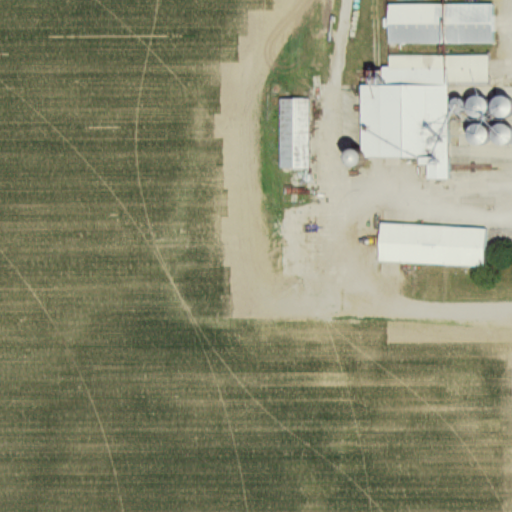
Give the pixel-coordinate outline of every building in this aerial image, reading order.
[(384,45),(438,45),(490,45),(490,5),(384,5),(384,45)] [(357,158),(413,159),(413,165),(423,166),(423,180),(446,180),(446,116),(476,116),(476,100),(444,99),(444,85),(485,85),(485,57),(386,56),(385,71),(364,70),(364,86),(357,86),(357,158)] [(307,100),(277,100),(277,170),(307,170),(307,100)] [(501,125),(485,130),(490,146),(506,142),(501,125)] [(374,264),(483,268),(485,230),(376,225),(374,264)]
